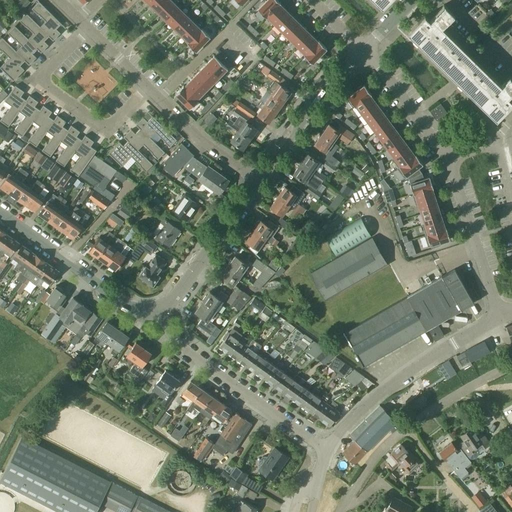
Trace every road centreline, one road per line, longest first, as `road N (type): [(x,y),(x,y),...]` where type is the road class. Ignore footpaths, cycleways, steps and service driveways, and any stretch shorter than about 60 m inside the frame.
road 1 (residential): [(338,511),(376,452),(440,403),(511,364)]
road 2 (residential): [(325,449),(177,344),(159,309)]
road 3 (residential): [(325,449),(369,401),(499,319)]
road 4 (residential): [(87,30),(36,79),(105,129),(147,89)]
road 5 (unknown): [(478,253),(406,270),(364,209),(351,207),(323,224)]
road 6 (unclassified): [(159,309),(128,307),(0,213)]
road 7 (residential): [(499,319),(449,160)]
road 8 (unclassified): [(259,180),(362,50)]
road 9 (unclassified): [(159,309),(179,293),(259,180)]
road 10 (residential): [(449,160),(362,50)]
road 11 (residential): [(259,180),(200,142),(157,99)]
